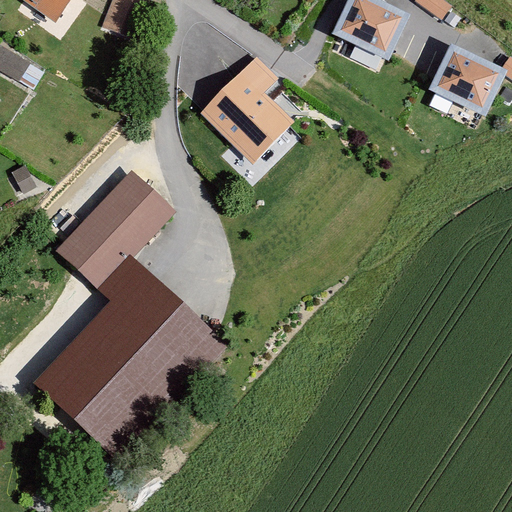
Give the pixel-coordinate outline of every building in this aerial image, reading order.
[(67,0),(15,0),(50,24),(67,0)] [(139,8),(121,0),(104,0),(93,33),(123,46),(139,8)] [(411,20),(367,0),(349,0),(331,39),(389,66),(411,20)] [(440,0),(417,0),(415,3),(443,22),(453,9),(440,0)] [(0,71),(34,91),(44,74),(3,49),(0,53),(0,71)] [(500,73),(451,49),(430,96),(486,122),(507,78),(500,73)] [(279,83),(256,60),(199,117),(253,170),(294,128),(264,98),(279,83)] [(511,60),(510,60),(500,73),(507,78),(511,81),(511,60)] [(168,217),(121,173),(51,252),(91,294),(126,259),(168,217)] [(126,259),(91,294),(104,304),(27,389),(102,458),(215,350),(126,259)]
